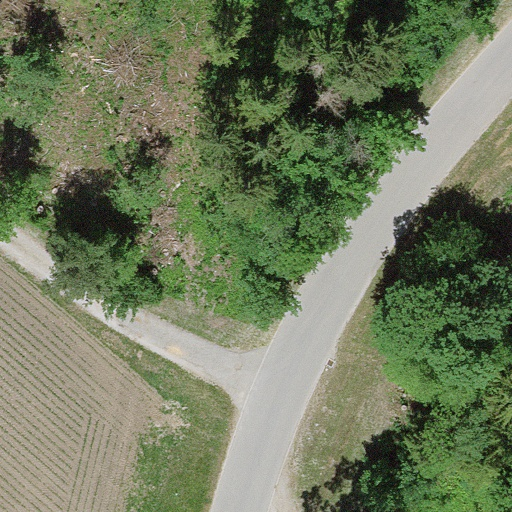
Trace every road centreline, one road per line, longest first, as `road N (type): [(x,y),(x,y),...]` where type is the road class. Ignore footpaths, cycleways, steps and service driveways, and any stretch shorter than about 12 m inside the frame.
road 1 (unclassified): [(239,511),(284,379),(326,299),(377,218),(511,64)]
road 2 (track): [(0,224),(123,318),(275,405)]
